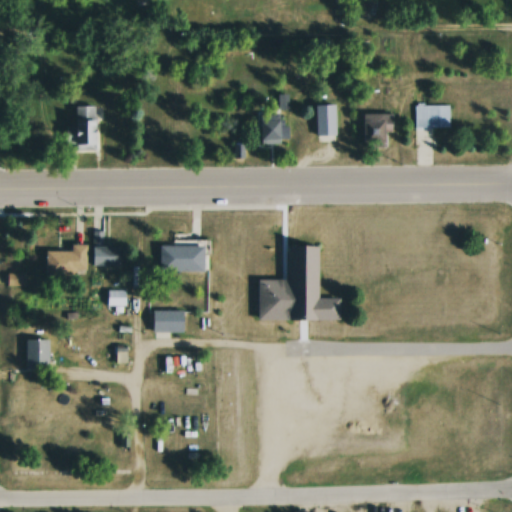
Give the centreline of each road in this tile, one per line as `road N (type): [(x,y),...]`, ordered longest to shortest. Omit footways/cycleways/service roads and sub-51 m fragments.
road 1 (residential): [(511,496),(0,501)]
road 2 (secondary): [(0,191),(511,188)]
